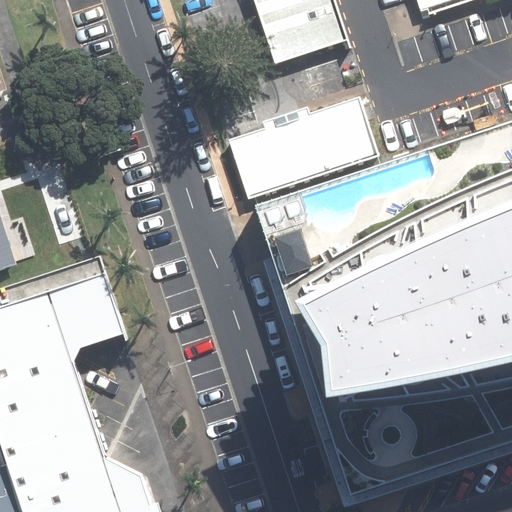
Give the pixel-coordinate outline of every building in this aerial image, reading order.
[(350,40),(336,0),(249,0),(272,66),(350,40)] [(416,0),(422,18),(477,0),(416,0)] [(269,120),(271,125),(236,136),(255,195),(384,154),(365,95),(310,113),(308,107),(269,120)] [(511,120),(258,205),(351,494),(511,441),(511,120)] [(0,250),(16,246),(0,194),(0,190),(12,187),(1,154),(0,154),(0,250)] [(58,160),(24,170),(49,251),(83,241),(58,160)] [(0,511),(150,511),(143,488),(108,470),(81,381),(78,373),(85,359),(130,345),(105,269),(0,303),(0,511)]
